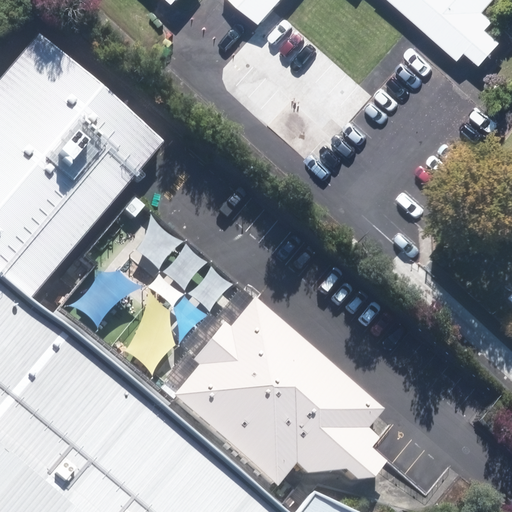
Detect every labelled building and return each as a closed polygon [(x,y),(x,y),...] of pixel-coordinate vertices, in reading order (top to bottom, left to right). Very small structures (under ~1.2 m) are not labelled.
[(383,0),(412,24),(457,61),(464,54),(479,67),(499,44),(484,31),(494,21),(483,12),(492,0),(228,0),(258,24),(271,9),(279,0),(383,0)] [(358,511),(315,492),(297,511),(287,511),(20,306),(161,143),(35,35),(0,76),(0,511),(358,511)] [(348,87),(292,37),(285,44),(276,35),(254,59),(320,118),(348,87)] [(288,96),(250,61),(229,84),(267,119),(288,96)] [(191,369),(164,401),(268,489),(289,463),(301,473),(339,470),(350,480),(365,479),(382,459),(367,447),(377,435),(366,426),(382,407),(250,296),(225,326),(219,321),(183,363),(191,369)]
